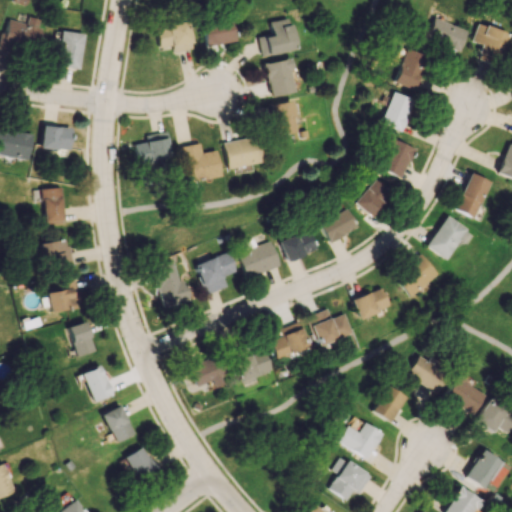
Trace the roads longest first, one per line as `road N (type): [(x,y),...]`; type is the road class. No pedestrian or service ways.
road 1 (residential): [(124,0),(106,136),(106,218),(132,331),(154,385),(214,479)]
road 2 (residential): [(144,359),(356,268),(391,243),(436,182),(465,113)]
road 3 (residential): [(226,90),(186,103),(109,108),(0,83)]
